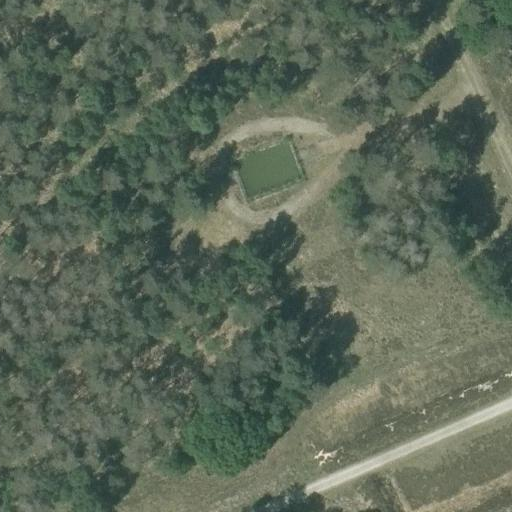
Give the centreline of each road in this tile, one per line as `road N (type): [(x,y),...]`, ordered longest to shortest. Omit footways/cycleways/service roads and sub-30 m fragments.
road 1 (track): [(511,397),(255,511)]
road 2 (track): [(511,212),(417,0)]
